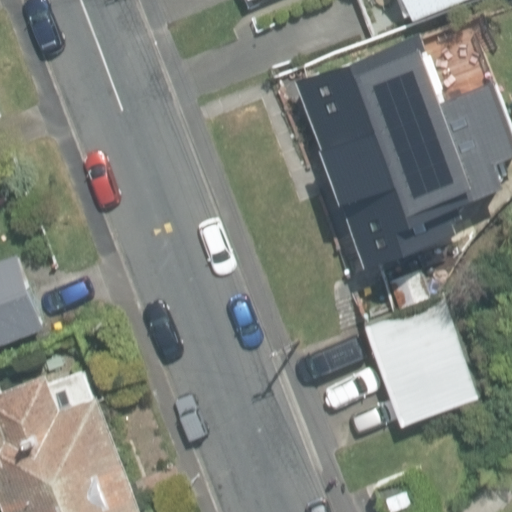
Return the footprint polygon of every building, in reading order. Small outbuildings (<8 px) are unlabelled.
[(411,0),(416,11),(448,0),(411,0)] [(302,72),(372,260),(464,226),(456,203),(511,182),(502,156),(511,152),(511,105),(500,73),(453,90),(428,25),(302,72)] [(0,346),(48,328),(20,254),(0,261),(0,346)] [(369,320),(407,419),(484,389),(446,291),(369,320)] [(11,511),(148,511),(139,486),(145,484),(136,460),(130,463),(102,390),(95,393),(86,367),(53,379),(49,370),(22,380),(2,387),(0,380),(0,480),(0,481),(11,511)] [(379,483),(390,511),(422,511),(436,507),(420,467),(379,483)]
